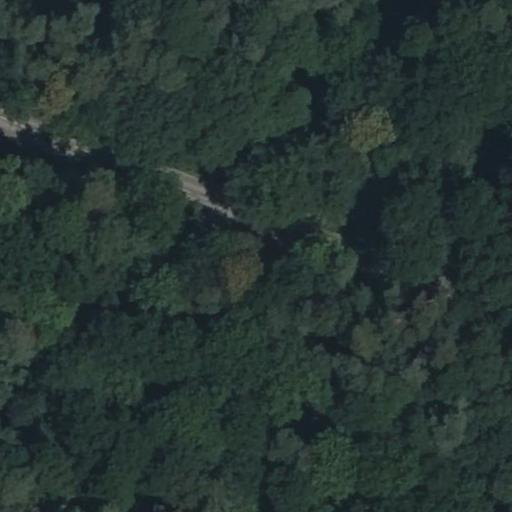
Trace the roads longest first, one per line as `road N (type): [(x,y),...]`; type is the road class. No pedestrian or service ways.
road 1 (tertiary): [(511,338),(204,222),(0,133)]
road 2 (track): [(459,0),(204,222)]
road 3 (track): [(344,511),(204,222)]
road 4 (track): [(204,222),(0,398)]
